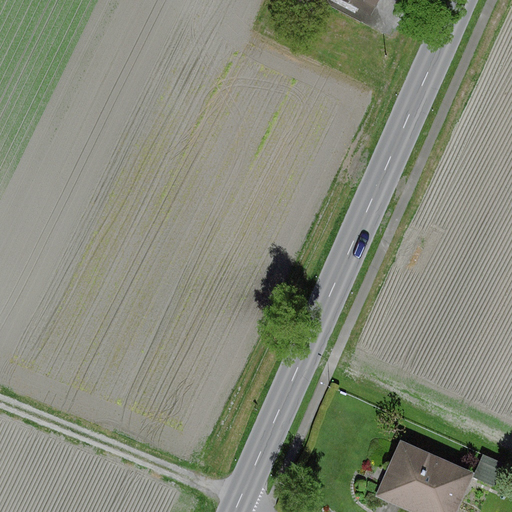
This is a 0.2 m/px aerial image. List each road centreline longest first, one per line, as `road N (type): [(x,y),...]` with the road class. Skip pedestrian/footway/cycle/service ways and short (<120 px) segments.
road 1 (primary): [(235,511),(459,0)]
road 2 (track): [(0,403),(240,500)]
